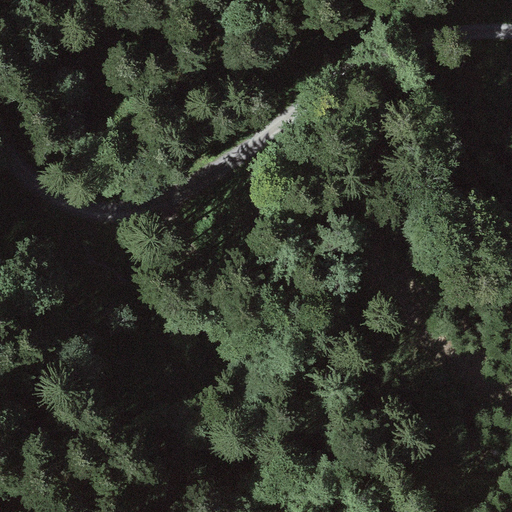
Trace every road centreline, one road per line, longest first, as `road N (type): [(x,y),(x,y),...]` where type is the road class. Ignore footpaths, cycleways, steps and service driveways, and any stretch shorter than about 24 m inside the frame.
road 1 (track): [(0,145),(56,197),(123,213),(159,205),(229,165),(377,48),(449,28),(511,35)]
road 2 (track): [(159,205),(209,288),(270,511)]
